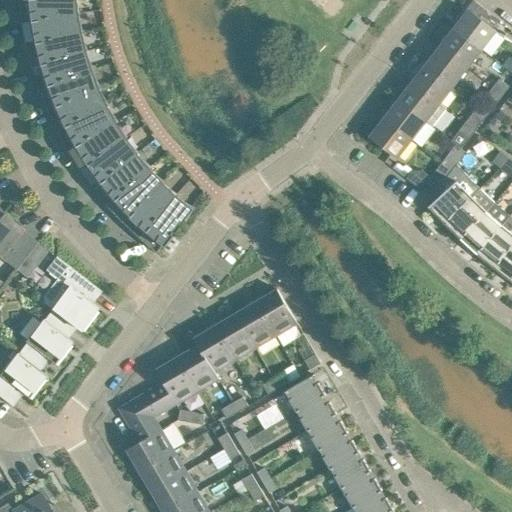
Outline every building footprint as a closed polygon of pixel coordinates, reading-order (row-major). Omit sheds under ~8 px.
[(78,13),(74,0),(19,0),(20,0),(23,22),(75,14),(78,13)] [(494,29),(500,21),(473,0),(472,0),(459,17),(461,19),(454,28),(482,50),(497,31),(494,29)] [(81,32),(75,14),(23,22),(27,44),(79,33),(81,32)] [(482,50),(454,28),(448,37),(446,35),(439,45),(468,68),(482,50)] [(86,50),(79,33),(27,44),(32,65),(32,66),(83,51),(86,50)] [(468,68),(439,45),(431,54),(433,55),(427,63),(427,64),(454,86),(468,68)] [(91,68),(83,52),(83,51),(32,66),(39,87),(89,70),(91,68)] [(454,86),(427,64),(427,63),(425,62),(417,72),(419,73),(412,82),(440,104),(441,103),(454,86)] [(96,88),(98,86),(89,70),(39,87),(47,108),(96,88)] [(503,95),(510,87),(500,79),(493,87),(503,95)] [(447,108),(441,103),(440,104),(412,82),(406,91),(404,89),(397,99),(426,122),(426,121),(433,126),(447,108)] [(497,103),(503,95),(493,87),(487,95),(497,103)] [(106,103),(96,88),(47,108),(57,129),(104,105),(106,103)] [(426,122),(397,99),(390,108),(391,109),(385,118),(412,140),(426,122)] [(68,149),(113,122),(115,120),(104,105),(57,129),(68,149)] [(475,131),(489,113),(479,105),(465,123),(475,131)] [(501,108),(495,116),(501,121),(507,113),(501,108)] [(412,140),(385,118),(378,127),(376,125),(367,137),(378,146),(380,144),(398,158),(412,140)] [(80,168),(123,138),(125,136),(113,122),(68,149),(80,168)] [(462,149),(475,131),(465,123),(452,141),(456,144),(462,149)] [(93,186),(135,154),(136,152),(123,138),(80,168),(92,185),(93,186)] [(456,144),(449,154),(442,163),(452,171),(466,152),(462,149),(456,144)] [(509,158),(500,151),(493,161),(501,168),(509,158)] [(107,203),(147,169),(148,167),(135,154),(93,186),(107,203)] [(511,160),(509,158),(501,168),(509,174),(511,170),(511,160)] [(436,191),(449,175),(452,171),(442,163),(426,183),(436,191)] [(122,220),(160,183),(160,182),(161,180),(147,169),(107,203),(122,220)] [(445,223),(472,197),(457,181),(429,207),(445,223)] [(139,235),(174,196),(175,194),(160,183),(122,220),(139,235)] [(461,239),(487,211),(495,202),(480,188),(472,197),(445,223),(461,239)] [(177,225),(181,219),(184,221),(192,207),(174,196),(139,235),(150,245),(157,250),(177,225)] [(478,254),(502,225),(510,216),(495,202),(487,211),(461,239),(478,254)] [(35,243),(20,231),(22,228),(13,221),(3,212),(0,215),(0,257),(16,270),(27,256),(35,245),(37,242),(36,241),(35,243)] [(495,268),(511,246),(511,217),(510,216),(502,225),(478,254),(495,268)] [(35,245),(27,256),(38,264),(46,253),(35,245)] [(511,281),(511,246),(495,268),(511,281)] [(91,304),(101,291),(55,256),(45,270),(57,280),(44,297),(44,302),(51,307),(50,308),(52,309),(52,308),(76,327),(76,328),(80,331),(97,309),(91,304)] [(298,323),(278,289),(264,297),(263,294),(255,299),(277,336),(298,323)] [(277,336),(255,299),(247,303),(249,306),(236,313),(256,348),(277,336)] [(71,342),(67,339),(76,328),(76,327),(52,308),(52,309),(43,321),(41,320),(24,342),(26,343),(17,354),(16,355),(39,372),(48,360),(54,364),(71,342)] [(256,348),(236,313),(223,321),(221,319),(214,323),(235,360),(256,348)] [(235,360),(214,323),(206,328),(207,330),(194,338),(198,345),(215,372),(235,360)] [(198,345),(186,352),(184,350),(176,354),(198,391),(219,379),(215,372),(198,345)] [(28,398),(45,376),(39,372),(16,355),(17,354),(15,353),(0,373),(0,397),(12,407),(22,394),(28,398)] [(198,391),(176,354),(169,359),(170,362),(157,370),(164,382),(177,404),(198,391)] [(321,363),(316,354),(305,360),(310,369),(321,363)] [(290,381),(285,372),(274,378),(279,388),(290,381)] [(326,394),(319,382),(318,383),(314,376),(315,375),(314,374),(285,391),(285,392),(286,392),(290,399),(289,399),(297,412),(297,411),(297,410),(322,396),(323,396),(325,395),(326,394)] [(279,388),(274,378),(263,385),(269,394),(279,388)] [(164,382),(133,400),(119,408),(140,442),(140,443),(162,430),(155,417),(177,404),(164,382)] [(308,429),(334,415),(336,414),(337,413),(330,401),(329,402),(325,395),(323,396),(322,396),(297,410),(297,411),(302,418),(301,419),(308,431),(309,430),(308,429)] [(249,406),(243,396),(233,403),(238,412),(249,406)] [(238,412),(233,403),(222,409),(227,418),(238,412)] [(179,420),(204,424),(206,413),(181,409),(179,420)] [(320,448),(345,434),(345,435),(348,433),(349,433),(341,420),(340,421),(336,414),(334,415),(308,429),(309,430),(313,437),(312,438),(319,450),(320,449),(320,448)] [(248,440),(242,429),(235,434),(241,444),(248,440)] [(137,472),(174,450),(162,430),(140,443),(140,442),(127,449),(135,463),(133,464),(137,472)] [(234,443),(227,432),(218,438),(225,449),(234,443)] [(360,452),(353,440),(352,440),(348,433),(345,435),(345,434),(320,448),(320,449),(324,456),(323,457),(331,469),(332,469),(331,468),(356,453),(357,454),(359,452),(360,452)] [(254,450),(248,440),(241,444),(247,454),(254,450)] [(240,454),(234,443),(225,449),(231,460),(240,454)] [(186,471),(174,450),(137,472),(142,480),(144,478),(152,491),(186,471)] [(342,487),(368,472),(368,473),(370,471),(371,471),(364,459),(363,459),(359,452),(357,454),(356,453),(331,468),(332,469),(336,476),(335,476),(342,488),(343,488),(342,487)] [(271,478),(265,468),(258,472),(264,482),(271,478)] [(160,511),(163,511),(199,492),(186,471),(152,491),(160,504),(157,506),(160,511)] [(382,490),(375,478),(374,478),(370,471),(368,473),(368,472),(342,487),(343,488),(347,495),(346,495),(353,507),(354,507),(354,506),(379,491),(379,492),(382,491),(382,490)] [(258,484),(252,474),(243,479),(249,490),(258,484)] [(277,488),(271,478),(264,482),(270,493),(277,488)] [(265,495),(258,484),(249,490),(255,501),(265,495)] [(391,511),(393,510),(394,509),(387,497),(386,497),(382,491),(379,492),(379,491),(354,506),(354,507),(357,511),(387,511),(390,511),(391,511)] [(210,511),(199,492),(163,511),(210,511)] [(51,511),(40,493),(10,511),(6,504),(0,507),(0,511),(51,511)]
